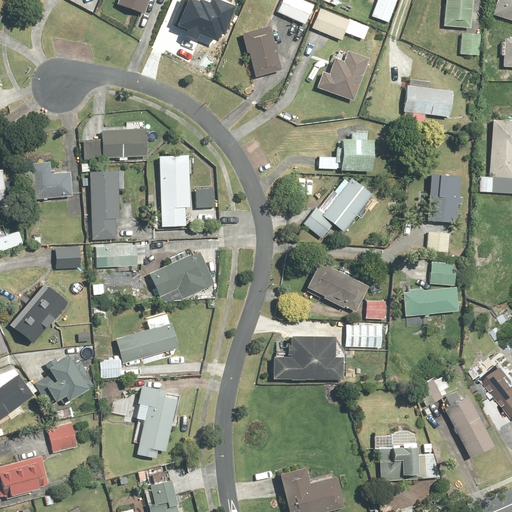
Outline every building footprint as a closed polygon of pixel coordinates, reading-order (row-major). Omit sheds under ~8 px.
[(147,0),(116,0),(115,4),(143,13),(147,0)] [(185,0),(181,0),(173,23),(188,29),(185,36),(200,41),(202,36),(222,44),(237,6),(220,0),(213,0),(211,6),(195,0),(190,0),(190,2),(185,0)] [(311,4),(300,0),(281,0),(276,12),(303,23),(311,4)] [(394,0),(375,0),(370,16),(387,22),(394,0)] [(470,0),(443,0),(441,25),(469,27),(470,0)] [(511,0),(494,0),(490,15),(511,20),(511,0)] [(347,21),(318,8),(310,26),(339,39),(347,21)] [(267,25),(239,33),(245,52),(246,52),(252,77),(279,70),(274,48),(275,48),(273,40),(271,41),(267,25)] [(479,34),(459,33),(458,53),(478,54),(479,34)] [(511,37),(503,37),(502,67),(511,67),(511,37)] [(320,71),(314,87),(352,100),(367,58),(345,50),(341,60),(332,57),(327,73),(320,71)] [(450,90),(404,85),(401,111),(447,116),(450,90)] [(511,119),(490,119),(487,176),(511,177),(511,119)] [(144,127),(98,130),(100,158),(145,156),(144,127)] [(371,140),(340,138),(339,170),(369,171),(371,140)] [(186,154),(157,155),(160,227),(184,225),(184,207),(188,207),(186,154)] [(47,161),(27,163),(30,199),(70,195),(68,171),(48,173),(47,161)] [(115,170),(87,171),(90,240),(115,239),(114,218),(117,218),(115,170)] [(457,175),(427,173),(424,220),(454,222),(457,175)] [(348,178),(320,215),(342,232),(370,195),(348,178)] [(213,188),(193,188),(193,208),(213,208),(213,188)] [(0,250),(22,243),(17,231),(4,235),(2,229),(0,230),(0,250)] [(448,232),(426,231),(425,253),(447,254),(448,232)] [(134,244),(94,246),(95,267),(135,265),(134,244)] [(78,268),(78,246),(53,247),(54,269),(78,268)] [(189,253),(146,273),(158,297),(175,289),(180,299),(213,284),(197,251),(189,255),(189,253)] [(366,285),(317,260),(304,287),(353,311),(366,285)] [(454,263),(428,262),(427,283),(453,285),(454,263)] [(40,282),(7,324),(30,343),(64,301),(40,282)] [(103,282),(89,283),(90,298),(104,297),(103,282)] [(420,287),(400,290),(403,316),(456,310),(454,286),(420,290),(420,287)] [(383,301),(364,300),(363,318),(382,319),(383,301)] [(180,306),(173,308),(178,327),(186,325),(180,306)] [(511,313),(509,310),(498,318),(505,327),(511,321),(511,313)] [(210,312),(202,311),(199,331),(207,332),(210,312)] [(170,322),(113,338),(120,363),(177,347),(170,322)] [(380,325),(346,323),(344,346),(379,348),(380,325)] [(508,337),(499,325),(489,332),(499,344),(508,337)] [(90,331),(75,331),(75,343),(91,342),(90,331)] [(270,355),(270,378),(340,379),(340,356),(332,356),(332,336),(287,336),(287,343),(284,343),(284,355),(270,355)] [(94,347),(77,349),(78,360),(95,359),(94,347)] [(43,364),(49,373),(33,383),(47,405),(62,395),(63,396),(65,400),(82,390),(83,390),(92,385),(78,362),(73,365),(66,354),(56,361),(53,357),(43,364)] [(118,358),(98,359),(98,377),(118,377),(118,358)] [(511,375),(502,363),(484,378),(511,412),(511,375)] [(16,373),(0,384),(0,417),(32,394),(16,373)] [(442,388),(447,386),(442,374),(412,387),(421,407),(441,398),(440,395),(444,393),(442,388)] [(163,390),(137,385),(134,403),(144,405),(134,454),(155,458),(156,451),(164,452),(175,398),(162,395),(163,390)] [(466,396),(442,408),(468,458),(491,445),(466,396)] [(71,423),(45,430),(51,454),(77,447),(71,423)] [(376,448),(379,481),(438,477),(430,453),(414,454),(413,445),(376,448)] [(39,455),(0,464),(0,495),(46,484),(39,455)] [(302,466),(276,473),(285,511),(316,511),(340,506),(333,475),(305,481),(302,466)] [(176,511),(168,479),(141,486),(147,511),(176,511)]
